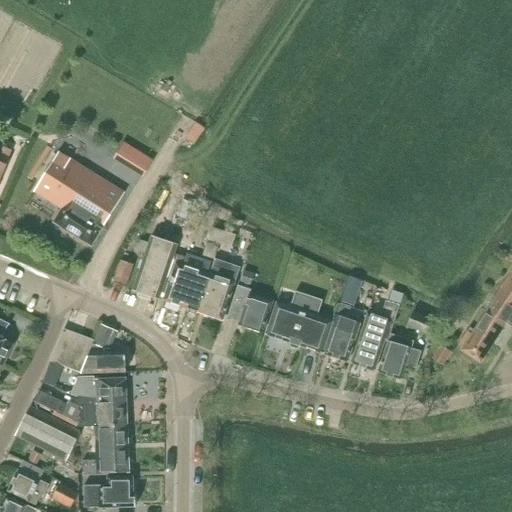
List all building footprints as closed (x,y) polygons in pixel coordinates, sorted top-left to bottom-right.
[(195,123),(185,139),(194,145),(204,129),(195,123)] [(119,154),(149,173),(158,159),(128,140),(119,154)] [(0,178),(6,165),(5,165),(11,151),(0,145),(0,178)] [(34,193),(63,209),(54,223),(91,246),(104,225),(105,225),(125,193),(59,152),(34,193)] [(185,219),(191,203),(182,200),(176,216),(185,219)] [(233,235),(239,221),(218,213),(213,228),(211,227),(207,240),(231,248),(236,235),(233,235)] [(187,221),(181,237),(193,242),(199,225),(187,221)] [(199,312),(207,289),(205,288),(209,274),(206,273),(210,263),(187,255),(186,258),(174,254),(177,246),(151,237),(133,290),(159,299),(172,262),(176,263),(164,300),(188,308),(189,312),(195,315),(198,312),(199,312)] [(199,312),(223,320),(235,283),(234,283),(239,268),(214,259),(209,274),(205,288),(207,289),(199,312)] [(133,265),(122,260),(114,283),(126,287),(133,265)] [(255,274),(244,271),(241,281),(252,285),(255,274)] [(511,272),(496,296),(511,306),(511,272)] [(353,306),(362,282),(349,277),(340,302),(353,306)] [(250,294),(251,290),(238,286),(227,318),(240,322),(239,326),(262,333),(273,302),(250,294)] [(322,353),(323,351),(332,322),(318,317),(323,300),(297,293),(292,308),(276,303),(266,335),(290,343),(291,347),(297,349),(300,346),(322,353)] [(486,312),(506,324),(506,323),(511,326),(511,325),(511,306),(496,296),(486,312)] [(380,317),(368,313),(351,363),(374,371),(385,339),(388,341),(393,326),(392,326),(399,305),(385,301),(380,317)] [(334,315),(332,322),(323,351),(325,351),(324,354),(347,362),(360,324),(346,319),(351,307),(341,304),(337,316),(334,315)] [(474,330),(494,343),(506,324),(486,312),(474,330)] [(429,335),(435,322),(413,313),(407,326),(429,335)] [(9,324),(0,319),(0,364),(3,366),(14,344),(2,338),(9,324)] [(104,349),(110,349),(117,331),(100,324),(93,340),(81,372),(81,373),(94,373),(125,372),(125,352),(104,353),(104,349)] [(459,345),(463,347),(461,350),(481,363),(494,343),(474,330),(470,328),(459,345)] [(81,372),(93,340),(64,329),(51,361),(81,372)] [(411,348),(388,341),(378,372),(401,379),(411,348)] [(451,352),(441,346),(432,359),(443,366),(451,352)] [(422,364),(412,361),(406,381),(416,384),(422,364)] [(59,390),(65,375),(48,369),(43,383),(59,390)] [(94,376),(77,377),(70,394),(76,396),(78,397),(94,399),(95,403),(127,402),(126,378),(94,380),(94,376)] [(57,412),(62,402),(39,391),(34,401),(57,412)] [(95,403),(94,399),(78,397),(76,396),(77,426),(95,426),(95,427),(127,425),(127,402),(95,403)] [(30,409),(16,435),(66,461),(76,442),(85,447),(91,435),(81,430),(79,434),(30,409)] [(83,474),(129,473),(127,425),(95,427),(97,460),(82,461),(83,474)] [(23,461),(22,462),(8,492),(36,505),(40,495),(43,496),(49,485),(39,480),(43,473),(44,471),(23,461)] [(100,486),(82,486),(82,508),(136,507),(135,494),(133,494),(133,477),(108,477),(108,488),(100,488),(100,486)] [(78,493),(60,484),(52,499),(70,508),(78,493)] [(0,511),(36,511),(37,510),(6,495),(0,507),(0,511)]
